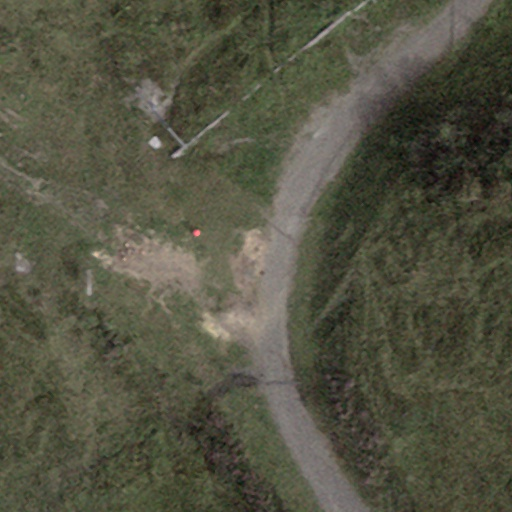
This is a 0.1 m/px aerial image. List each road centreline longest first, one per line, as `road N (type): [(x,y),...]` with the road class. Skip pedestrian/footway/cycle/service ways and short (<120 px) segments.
road 1 (track): [(353,511),(289,396),(276,333),(277,276),(344,148),(499,0)]
road 2 (track): [(291,245),(135,187),(0,112)]
